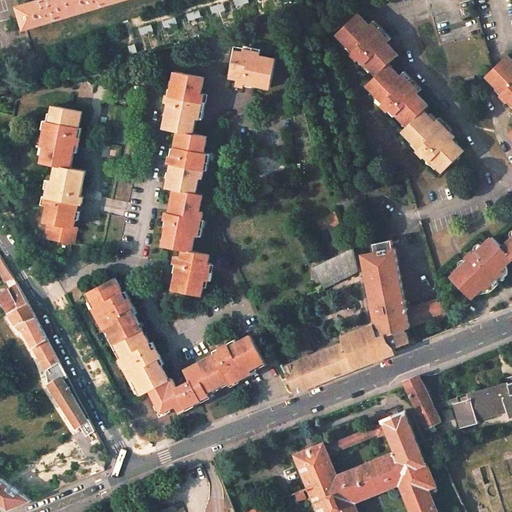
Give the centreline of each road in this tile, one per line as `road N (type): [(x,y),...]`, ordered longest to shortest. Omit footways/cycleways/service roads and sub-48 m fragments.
road 1 (residential): [(131,468),(511,324)]
road 2 (residential): [(131,468),(50,309),(0,236)]
